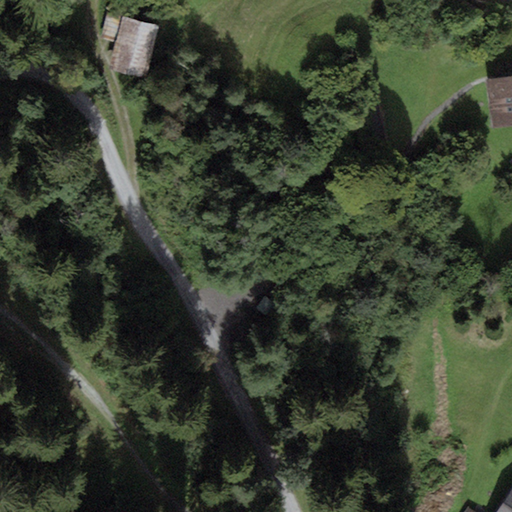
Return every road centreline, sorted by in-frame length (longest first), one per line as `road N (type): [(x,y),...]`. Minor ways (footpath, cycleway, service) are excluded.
road 1 (track): [(0,67),(41,63),(95,115),(147,228),(222,325),(305,511)]
road 2 (track): [(129,188),(123,110),(95,34),(95,0)]
